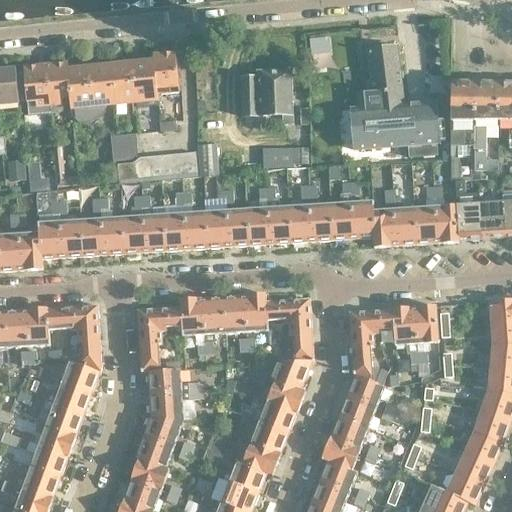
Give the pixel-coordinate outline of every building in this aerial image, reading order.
[(349,87),(350,70),(339,69),(340,43),(324,42),(321,99),(336,100),(337,87),(349,87)] [(396,48),(367,52),(373,94),(357,95),(358,109),(351,110),(354,151),(357,151),(357,152),(406,149),(407,160),(424,159),(435,158),(434,146),(437,146),(433,104),(404,106),(396,48)] [(153,55),(154,62),(158,103),(159,103),(158,91),(179,89),(175,54),(153,55)] [(154,62),(132,64),(136,105),(137,112),(141,111),(141,105),(158,103),(154,62)] [(68,64),(46,66),(50,107),(50,114),(55,114),(54,107),(63,106),(63,101),(70,100),(67,70),(69,70),(68,64)] [(132,64),(110,66),(114,107),(132,105),(133,112),(137,112),(136,105),(132,64)] [(24,68),(24,71),(27,104),(36,103),(36,109),(46,108),(46,114),(50,114),(50,107),(46,66),(24,68)] [(110,66),(69,70),(67,70),(70,100),(71,111),(72,118),(83,128),(104,110),(104,108),(114,107),(110,66)] [(16,68),(0,69),(0,106),(20,105),(16,68)] [(259,79),(257,79),(241,80),(243,118),(283,116),(283,126),(293,126),(292,72),(259,73),(259,79)] [(452,83),(450,146),(452,180),(457,180),(456,155),(458,156),(458,148),(468,148),(468,155),(473,155),(473,152),(473,148),(474,124),(475,85),(468,85),(468,84),(452,83)] [(474,124),(473,148),(473,152),(475,152),(475,172),(487,172),(486,152),(486,129),(498,129),(498,123),(499,85),(496,85),(494,84),(489,84),(487,85),(475,85),(474,124)] [(498,123),(498,129),(509,129),(509,150),(511,149),(511,85),(511,86),(508,84),(503,84),(501,85),(499,85),(498,123)] [(205,116),(204,104),(196,104),(197,117),(205,116)] [(308,108),(300,108),(301,124),(309,124),(308,108)] [(176,122),(160,123),(161,133),(177,132),(176,122)] [(136,136),(111,138),(112,149),(136,147),(136,136)] [(216,144),(198,145),(200,177),(218,176),(216,144)] [(57,188),(79,186),(78,177),(66,178),(62,145),(53,145),(57,188)] [(137,156),(136,147),(112,149),(113,162),(131,161),(137,156)] [(309,165),(309,148),(262,149),(262,169),(294,168),(295,165),(309,165)] [(196,154),(183,155),(186,179),(198,178),(196,154)] [(183,155),(173,156),(175,180),(185,179),(183,155)] [(173,156),(161,157),(163,181),(175,180),(173,156)] [(161,157),(150,158),(152,182),(163,181),(161,157)] [(133,164),(118,165),(120,185),(152,182),(150,158),(140,159),(133,164)] [(22,161),(6,163),(7,181),(23,180),(22,161)] [(498,161),(487,161),(487,172),(498,171),(498,161)] [(487,172),(474,173),(475,180),(487,180),(487,172)] [(217,201),(205,202),(206,213),(208,250),(229,248),(227,212),(226,206),(225,192),(223,191),(222,177),(215,177),(216,194),(217,201)] [(49,182),(29,184),(30,192),(50,190),(49,182)] [(150,190),(149,182),(141,183),(142,191),(150,190)] [(358,184),(350,185),(351,195),(351,197),(359,197),(358,184)] [(350,185),(342,185),(343,195),(351,195),(350,185)] [(442,187),(435,188),(439,244),(458,243),(458,242),(459,242),(457,208),(443,208),(442,187)] [(439,244),(435,188),(425,188),(426,201),(423,201),(423,209),(415,210),(417,246),(439,244)] [(317,189),(309,190),(310,202),(318,202),(317,189)] [(310,202),(309,190),(299,190),(299,203),(310,202)] [(268,193),(268,209),(271,246),(291,244),(289,208),(277,208),(276,192),(268,193)] [(267,193),(259,194),(260,201),(268,201),(267,193)] [(400,193),(392,194),(394,207),(401,207),(400,193)] [(394,207),(392,194),(384,194),(386,208),(394,207)] [(164,210),(165,216),(167,252),(188,251),(185,214),(185,209),(184,195),(174,196),(174,209),(164,210)] [(190,195),(184,195),(185,209),(185,214),(188,251),(208,250),(206,213),(192,214),(190,195)] [(483,240),(480,205),(480,195),(456,197),(457,208),(459,242),(470,241),(472,242),(477,242),(480,241),(483,240)] [(511,238),(511,196),(503,197),(503,203),(506,239),(511,238)] [(108,200),(100,201),(101,212),(109,212),(108,200)] [(132,218),(123,218),(125,255),(146,254),(144,217),(143,217),(142,200),(134,201),(135,210),(131,210),(132,218)] [(143,217),(144,217),(146,254),(167,252),(165,216),(152,216),(151,200),(143,200),(142,200),(143,217)] [(100,201),(92,201),(93,213),(101,212),(100,201)] [(374,239),(372,202),(364,203),(360,203),(351,204),(354,240),(374,239)] [(372,202),(374,239),(375,248),(396,247),(394,211),(373,212),(373,202),(372,202)] [(503,203),(480,205),(483,240),(506,239),(503,203)] [(351,204),(331,205),(333,242),(354,240),(351,204)] [(318,206),(310,206),(312,243),(333,242),(331,205),(318,206)] [(63,259),(61,222),(60,206),(50,207),(51,217),(40,218),(40,224),(42,257),(42,261),(43,261),(63,259)] [(60,206),(61,222),(63,259),(84,258),(81,221),(68,222),(67,206),(60,206)] [(300,207),(289,208),(291,244),(312,243),(310,206),(300,207)] [(268,209),(248,210),(250,247),(271,246),(268,209)] [(248,210),(227,212),(229,248),(250,247),(248,210)] [(415,210),(394,211),(396,247),(417,246),(415,210)] [(26,218),(18,219),(19,229),(27,229),(26,218)] [(123,218),(102,220),(105,257),(125,255),(123,218)] [(102,220),(81,221),(84,258),(105,257),(102,220)] [(39,233),(19,234),(21,272),(43,270),(42,261),(42,257),(40,224),(39,224),(39,233)] [(19,234),(0,235),(0,273),(21,272),(19,234)] [(266,296),(244,297),(247,334),(268,332),(268,322),(267,303),(266,303),(266,296)] [(244,297),(223,299),(225,335),(247,334),(244,297)] [(223,299),(202,300),(204,336),(206,358),(214,358),(214,353),(214,344),(215,344),(215,336),(225,335),(223,299)] [(202,300),(181,302),(181,309),(182,328),(183,338),(197,337),(198,358),(206,358),(204,336),(202,300)] [(309,301),(267,303),(268,322),(284,321),(284,325),(288,325),(311,323),(309,301)] [(511,301),(489,304),(490,326),(511,323),(511,301)] [(98,308),(48,311),(49,331),(73,330),(73,332),(76,332),(99,331),(98,308)] [(436,308),(415,310),(418,346),(419,363),(426,363),(426,353),(430,352),(430,345),(438,344),(439,344),(436,312),(436,308)] [(138,312),(140,335),(162,333),(165,332),(165,328),(182,328),(181,309),(138,312)] [(393,312),(394,330),(394,336),(395,348),(406,347),(407,356),(409,356),(410,364),(418,363),(418,346),(415,310),(393,311),(393,312)] [(48,311),(26,312),(28,348),(50,347),(48,331),(49,331),(48,311)] [(26,312),(4,314),(7,350),(19,349),(28,348),(26,312)] [(350,315),(351,337),(374,335),(377,335),(377,331),(394,330),(393,312),(350,315)] [(449,327),(448,315),(440,316),(441,328),(449,327)] [(294,356),(276,357),(277,364),(313,362),(314,362),(314,360),(313,360),(311,323),(288,325),(289,338),(293,338),(294,356)] [(511,323),(490,326),(492,346),(511,345),(511,323)] [(450,339),(449,327),(441,328),(441,340),(450,339)] [(99,331),(76,332),(78,344),(82,344),(82,367),(100,374),(101,373),(99,331)] [(276,346),(275,332),(268,333),(269,346),(276,346)] [(162,333),(140,335),(143,371),(142,371),(142,373),(148,373),(162,372),(159,347),(163,347),(162,333)] [(374,335),(351,337),(354,376),(355,377),(372,383),(371,350),(374,349),(374,335)] [(182,350),(181,337),(174,338),(175,351),(182,350)] [(248,353),(247,340),(239,340),(240,354),(248,353)] [(511,345),(492,346),(490,369),(511,370),(511,345)] [(61,350),(48,352),(49,360),(63,358),(61,350)] [(29,352),(21,353),(22,367),(30,367),(29,352)] [(37,352),(29,352),(30,366),(38,366),(37,352)] [(74,362),(77,355),(66,352),(64,359),(74,362)] [(452,367),(451,355),(443,356),(443,368),(452,367)] [(255,362),(250,361),(250,367),(254,368),(265,370),(266,362),(256,360),(255,362)] [(408,372),(407,361),(396,362),(397,373),(408,372)] [(181,371),(180,362),(166,363),(167,372),(181,371)] [(277,364),(271,380),(301,392),(313,362),(277,364)] [(70,363),(62,384),(92,395),(100,374),(82,367),(70,363)] [(50,370),(41,367),(38,376),(47,379),(50,370)] [(453,379),(452,367),(443,368),(444,375),(444,380),(453,379)] [(511,370),(490,369),(487,392),(511,396),(511,370)] [(162,372),(148,373),(150,395),(182,394),(200,392),(200,384),(181,385),(181,371),(167,372),(162,372)] [(380,371),(375,384),(382,387),(387,373),(380,371)] [(266,379),(256,376),(253,383),(263,387),(266,379)] [(390,388),(398,387),(396,376),(389,378),(390,388)] [(355,377),(347,398),(377,409),(385,388),(382,387),(375,384),(372,383),(355,377)] [(274,383),(267,402),(297,413),(305,393),(301,392),(271,380),(271,381),(274,383)] [(236,384),(229,381),(226,392),(234,394),(236,384)] [(37,398),(55,405),(85,416),(92,395),(62,384),(57,397),(39,391),(37,398)] [(432,403),(434,391),(425,390),(424,402),(432,403)] [(182,394),(150,395),(151,417),(184,423),(195,422),(197,419),(196,401),(201,401),(200,392),(182,394)] [(511,396),(487,392),(481,412),(511,423),(511,418),(511,396)] [(85,416),(55,405),(37,398),(34,406),(51,413),(47,426),(77,437),(85,416)] [(377,409),(347,398),(339,419),(369,430),(377,409)] [(267,402),(259,422),(290,433),(297,413),(267,402)] [(397,409),(387,405),(384,413),(394,416),(397,409)] [(255,413),(245,409),(242,416),(252,420),(255,413)] [(430,423),(431,411),(423,410),(422,422),(430,423)] [(481,412),(473,434),(502,447),(511,423),(481,412)] [(394,416),(384,413),(381,420),(391,424),(394,416)] [(252,420),(242,416),(238,424),(248,428),(252,420)] [(151,417),(143,438),(174,450),(184,423),(151,417)] [(369,430),(339,419),(330,440),(361,451),(369,430)] [(255,431),(251,442),(282,453),(290,433),(259,422),(255,431)] [(429,435),(430,423),(422,422),(420,434),(429,435)] [(69,459),(77,437),(47,426),(39,447),(69,459)] [(24,433),(21,440),(31,444),(33,437),(24,433)] [(473,434),(464,454),(493,467),(502,447),(473,434)] [(36,454),(31,468),(61,480),(69,459),(39,447),(7,436),(4,443),(36,454)] [(136,459),(139,460),(169,471),(170,470),(167,469),(174,450),(143,438),(136,459)] [(330,440),(322,461),(327,463),(357,474),(357,473),(353,471),(361,451),(330,440)] [(209,450),(231,459),(235,451),(212,442),(209,450)] [(241,454),(237,462),(242,464),(243,462),(269,471),(274,473),(282,453),(251,442),(246,456),(241,454)] [(183,444),(180,452),(190,456),(193,448),(183,444)] [(380,450),(371,446),(367,454),(377,458),(380,450)] [(417,460),(421,449),(413,446),(409,457),(417,460)] [(228,466),(231,459),(209,450),(206,457),(219,462),(218,463),(228,466)] [(190,456),(180,452),(177,459),(187,463),(190,456)] [(377,458),(367,454),(364,462),(374,465),(377,458)] [(464,454),(455,473),(484,487),(493,467),(464,454)] [(412,472),(417,460),(409,457),(404,469),(412,472)] [(139,460),(131,481),(162,492),(169,471),(139,460)] [(237,462),(230,480),(261,492),(267,475),(269,471),(243,462),(242,464),(237,462)] [(327,463),(319,483),(349,495),(357,474),(327,463)] [(23,489),(53,501),(61,480),(31,468),(26,481),(8,475),(5,483),(23,489)] [(455,473),(446,493),(468,504),(475,508),(484,487),(455,473)] [(230,480),(222,502),(248,511),(252,511),(261,492),(230,480)] [(131,481),(124,501),(154,511),(162,492),(131,481)] [(399,497),(404,485),(395,482),(391,494),(399,497)] [(18,511),(48,511),(53,501),(23,489),(5,483),(2,490),(20,497),(15,511),(18,511)] [(319,483),(311,504),(331,511),(342,511),(349,495),(319,483)] [(180,491),(171,487),(168,495),(178,498),(180,491)] [(431,487),(423,506),(434,511),(464,511),(468,504),(446,493),(439,490),(439,491),(431,487)] [(216,494),(205,490),(203,497),(213,501),(216,494)] [(369,494),(360,490),(356,498),(366,502),(369,494)] [(395,508),(399,497),(391,494),(387,505),(395,508)] [(178,498),(168,495),(165,502),(175,505),(178,498)] [(213,501),(203,497),(199,505),(210,509),(213,501)] [(366,502),(356,498),(353,506),(363,509),(366,502)] [(154,511),(124,501),(120,511),(154,511)] [(213,501),(210,509),(216,511),(248,511),(222,502),(221,504),(213,501)]
